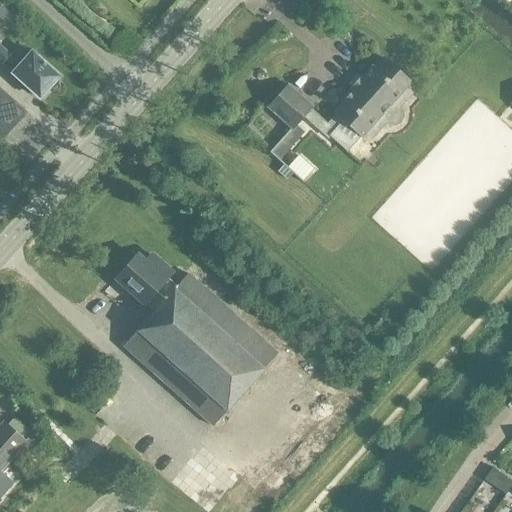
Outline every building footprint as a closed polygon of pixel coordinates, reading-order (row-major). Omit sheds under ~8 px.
[(12,16),(0,4),(0,18),(5,24),(12,16)] [(39,97),(58,76),(31,52),(30,53),(23,46),(13,58),(0,46),(0,62),(18,78),(16,80),(29,92),(31,90),(39,97)] [(412,92),(406,87),(410,83),(382,57),(373,68),(372,66),(361,78),(360,77),(351,87),(352,88),(341,100),(343,101),(334,111),(336,113),(327,123),(310,108),(312,106),(288,84),(268,107),(291,127),(269,152),(277,159),(303,131),(295,124),(303,115),(327,137),(329,136),(347,152),(364,133),(370,138),(385,123),(390,124),(396,124),(399,122),(400,119),(400,112),(398,108),(412,92)] [(0,90),(0,136),(2,137),(25,112),(0,90)] [(297,156),(287,167),(286,167),(302,182),(303,181),(302,180),(312,169),(297,156)] [(292,173),(283,165),(277,171),(286,179),(292,173)] [(213,426),(277,354),(188,274),(177,286),(168,278),(172,274),(151,255),(144,262),(137,255),(116,278),(145,304),(156,292),(165,300),(123,346),(213,426)] [(0,447),(10,456),(12,458),(22,446),(0,425),(0,447)] [(0,467),(10,456),(0,447),(0,467)] [(511,481),(492,467),(484,479),(505,494),(511,484),(511,481)]
